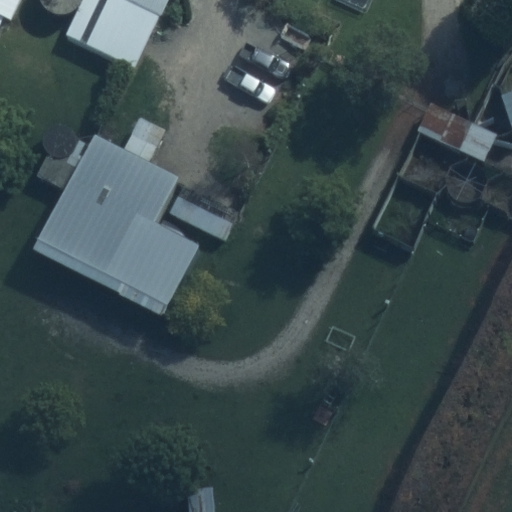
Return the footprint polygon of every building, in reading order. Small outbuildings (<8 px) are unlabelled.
[(0,0),(0,39),(8,23),(14,26),(25,0),(88,0),(68,45),(141,78),(176,0),(0,0)] [(511,53),(511,10),(495,0),(491,0),(464,42),(503,67),(511,53)] [(511,102),(503,105),(511,139),(511,102)] [(499,144),(469,133),(458,162),(489,173),(499,144)] [(124,158),(88,144),(82,141),(67,171),(77,176),(31,264),(159,329),(198,252),(157,235),(179,181),(152,170),(158,155),(130,143),(124,158)] [(232,229),(179,200),(169,219),(222,247),(232,229)]
